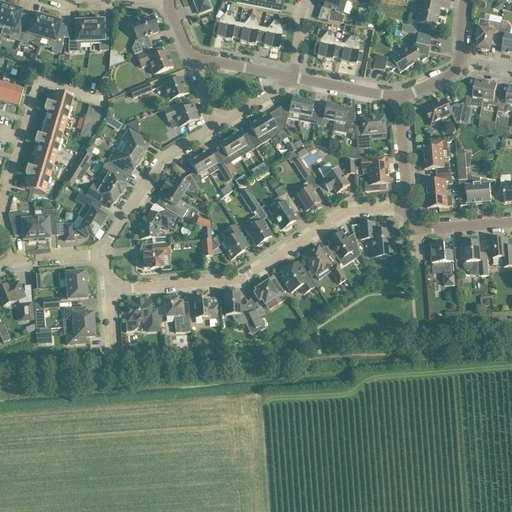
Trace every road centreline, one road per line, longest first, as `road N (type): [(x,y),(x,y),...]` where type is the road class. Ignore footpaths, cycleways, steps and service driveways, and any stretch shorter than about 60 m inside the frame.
road 1 (track): [(511,345),(0,383)]
road 2 (residential): [(109,290),(242,280),(348,211),(406,207)]
road 3 (residential): [(100,254),(160,163),(219,123)]
